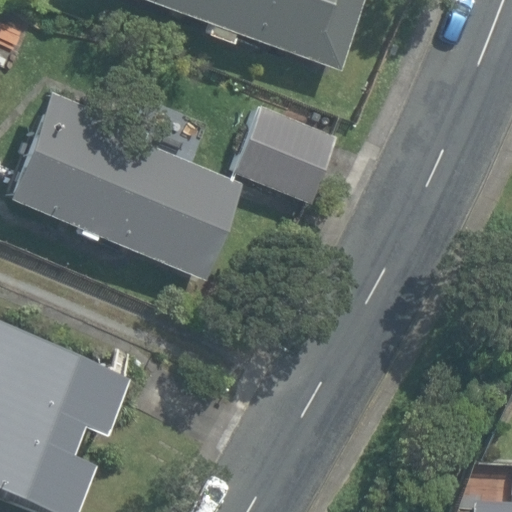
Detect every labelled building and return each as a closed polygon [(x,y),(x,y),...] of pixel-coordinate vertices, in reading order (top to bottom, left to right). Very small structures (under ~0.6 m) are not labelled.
[(225,33),(329,70),(353,0),(134,0),(200,24),(197,34),(222,42),(225,33)] [(0,185),(0,198),(195,278),(233,184),(133,143),(137,132),(38,92),(0,185)] [(227,170),(302,203),(329,141),(254,109),(227,170)] [(0,497),(33,511),(58,511),(80,461),(57,450),(67,426),(91,436),(117,377),(0,325),(0,497)] [(511,511),(511,490),(511,491),(511,502),(465,499),(464,511),(511,511)]
